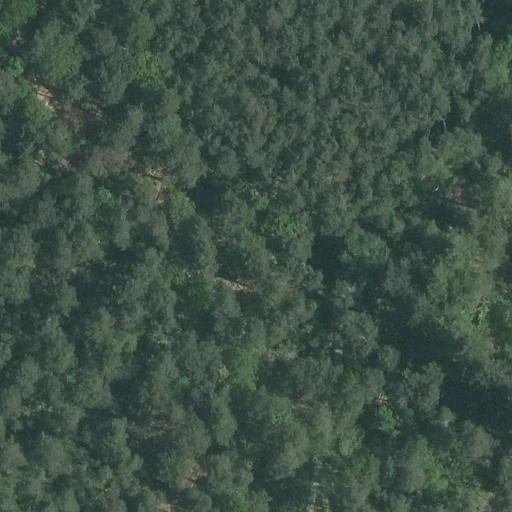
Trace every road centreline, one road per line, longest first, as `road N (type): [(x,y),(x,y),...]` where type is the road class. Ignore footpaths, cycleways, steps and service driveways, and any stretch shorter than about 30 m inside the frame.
road 1 (track): [(328,302),(267,327),(218,365),(193,477),(176,511)]
road 2 (track): [(511,171),(380,336)]
